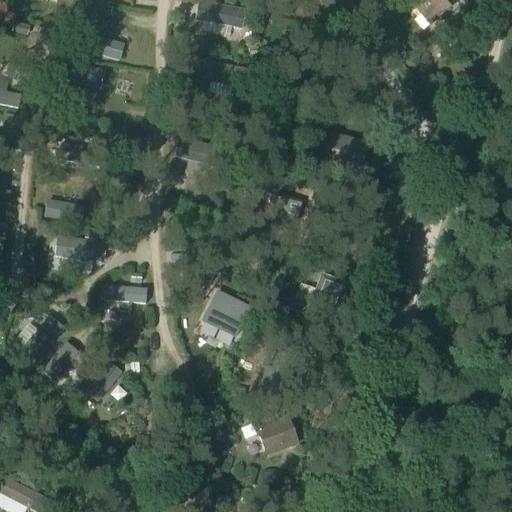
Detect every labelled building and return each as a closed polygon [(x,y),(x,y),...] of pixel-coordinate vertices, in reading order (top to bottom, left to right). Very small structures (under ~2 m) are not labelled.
[(429,29),(459,4),(456,0),(405,0),(429,29)] [(198,5),(195,21),(239,29),(242,13),(198,5)] [(106,9),(105,17),(113,18),(115,11),(106,9)] [(13,24),(11,34),(26,38),(28,29),(13,24)] [(82,35),(77,53),(118,64),(123,46),(82,35)] [(189,42),(188,51),(201,53),(202,44),(189,42)] [(63,64),(58,81),(99,92),(104,74),(63,64)] [(206,65),(202,81),(246,90),(249,74),(206,65)] [(0,93),(0,107),(18,111),(21,98),(0,93)] [(199,109),(198,118),(210,120),(212,112),(199,109)] [(53,130),(50,143),(59,145),(62,132),(53,130)] [(366,144),(330,135),(321,171),(357,180),(366,144)] [(0,138),(0,156),(7,157),(10,140),(0,138)] [(179,142),(174,160),(219,171),(223,154),(179,142)] [(61,147),(58,162),(101,170),(104,155),(61,147)] [(171,166),(168,179),(177,181),(180,168),(171,166)] [(0,191),(0,204),(7,206),(10,194),(0,191)] [(273,199),(265,226),(292,234),(300,207),(273,199)] [(47,204),(44,220),(81,226),(84,210),(47,204)] [(86,230),(84,239),(96,241),(98,232),(86,230)] [(270,235),(269,243),(278,244),(279,236),(270,235)] [(57,241),(55,259),(102,265),(105,247),(57,241)] [(294,261),(289,273),(297,276),(302,264),(294,261)] [(198,269),(194,279),(209,284),(213,274),(198,269)] [(131,276),(130,283),(140,284),(140,276),(131,276)] [(320,277),(305,317),(311,319),(332,326),(336,314),(338,315),(343,301),(341,300),(346,287),(326,279),(320,277)] [(101,288),(100,302),(144,306),(145,291),(101,288)] [(217,295),(203,324),(235,340),(249,311),(217,295)] [(34,311),(22,312),(23,321),(35,319),(34,311)] [(49,320),(19,355),(33,367),(63,332),(49,320)] [(65,345),(41,374),(53,384),(69,366),(82,377),(91,366),(78,355),(65,345)] [(109,364),(84,393),(97,404),(121,374),(109,364)] [(138,365),(128,365),(129,375),(139,374),(138,365)] [(275,365),(270,376),(265,374),(258,391),(283,401),(294,372),(275,365)] [(232,389),(228,397),(240,402),(243,394),(232,389)] [(255,432),(265,459),(298,447),(288,420),(255,432)] [(2,480),(0,483),(0,497),(28,511),(39,511),(45,502),(2,480)] [(246,486),(245,493),(260,496),(262,489),(246,486)]
